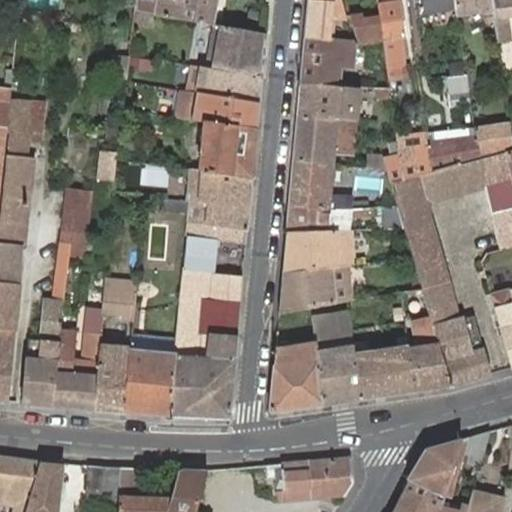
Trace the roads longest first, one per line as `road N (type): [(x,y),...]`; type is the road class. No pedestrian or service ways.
road 1 (residential): [(288,0),(245,411),(249,444)]
road 2 (secondary): [(0,430),(249,444)]
road 3 (secondary): [(249,444),(397,426)]
